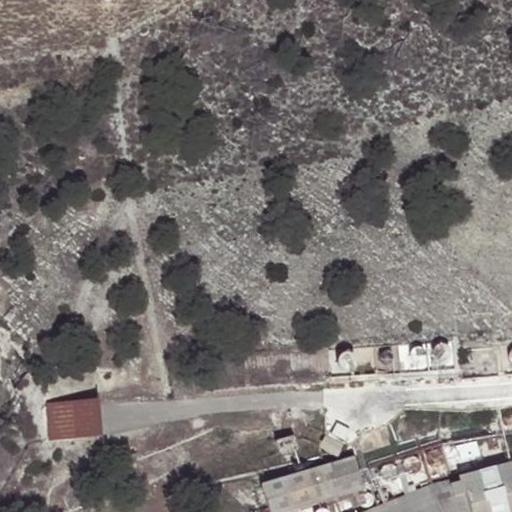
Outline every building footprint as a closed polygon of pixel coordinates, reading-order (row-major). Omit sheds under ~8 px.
[(450,360),(451,357),(451,353),(449,351),(447,348),(444,347),(441,347),(438,347),(436,349),(434,351),(432,354),(432,357),(433,360),(435,363),(437,364),(440,365),(443,365),(446,364),(449,362),(450,360)] [(426,361),(427,358),(427,355),(425,352),(423,350),(420,349),(417,348),(414,349),(412,351),(410,353),(408,356),(408,359),(409,362),(411,364),(413,366),(416,367),(419,367),(422,366),(425,364),(426,361)] [(355,367),(356,364),(355,361),(354,359),(352,356),(349,355),(346,355),(343,355),(340,357),(338,359),(337,362),(337,365),(338,368),(340,371),(342,372),(345,373),(348,373),(351,372),(353,370),(355,367)] [(100,401),(47,403),(49,441),(102,438),(100,401)] [(354,457),(261,485),(269,511),(299,511),(364,492),(354,457)] [(511,511),(511,463),(431,485),(370,510),(366,511),(511,511)]
